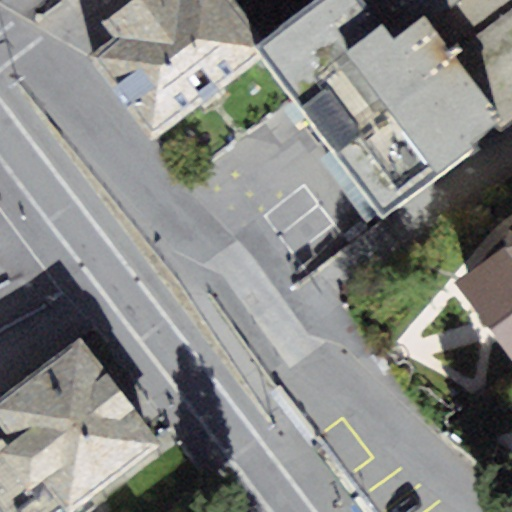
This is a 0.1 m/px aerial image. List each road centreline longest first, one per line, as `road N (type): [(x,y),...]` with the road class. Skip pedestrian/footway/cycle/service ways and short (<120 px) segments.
road 1 (residential): [(0,70),(17,64),(59,81),(326,381),(499,511)]
road 2 (tertiary): [(0,125),(293,511)]
